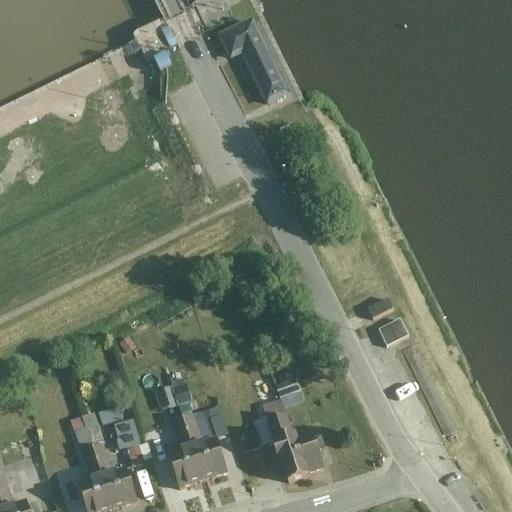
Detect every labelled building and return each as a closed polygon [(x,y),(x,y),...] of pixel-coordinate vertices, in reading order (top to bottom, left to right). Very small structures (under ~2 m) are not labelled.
[(253,30),(221,46),(226,56),(231,67),(242,61),(256,89),(267,111),(288,101),(253,30)] [(158,67),(164,79),(170,76),(176,73),(170,62),(158,67)] [(391,310),(386,301),(367,311),(372,320),(391,310)] [(407,337),(398,321),(377,333),(386,349),(407,337)] [(256,429),(246,433),(253,452),(273,445),(289,488),(330,473),(316,433),(298,440),(283,400),(261,409),(266,422),(255,426),(256,429)] [(232,434),(224,412),(214,416),(223,437),(232,434)] [(197,417),(184,422),(204,484),(229,476),(217,441),(207,444),(197,417)] [(124,451),(144,445),(136,420),(117,426),(124,451)] [(180,493),(204,484),(184,422),(171,426),(180,451),(167,455),(180,493)] [(106,446),(92,451),(111,511),(121,511),(136,507),(125,473),(116,476),(106,446)] [(85,511),(111,511),(92,451),(78,456),(87,483),(77,487),(85,511)] [(48,487),(39,457),(23,462),(33,492),(48,487)] [(57,491),(75,488),(74,474),(55,476),(57,491)] [(9,479),(0,481),(0,500),(3,511),(30,511),(28,505),(18,508),(9,479)]
